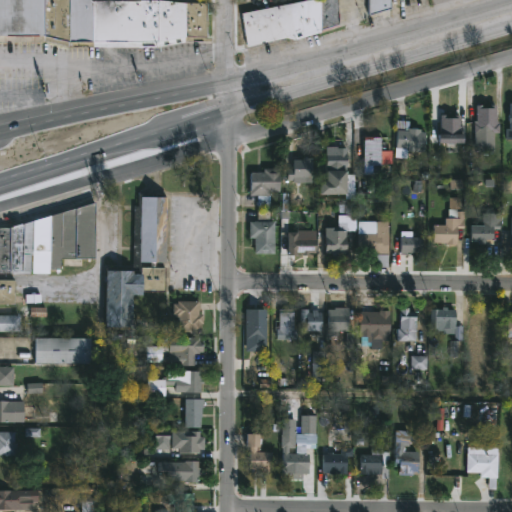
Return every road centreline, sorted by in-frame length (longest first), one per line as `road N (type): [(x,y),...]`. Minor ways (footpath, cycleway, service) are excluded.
road 1 (secondary): [(0,197),(229,110),(511,25)]
road 2 (secondary): [(511,5),(228,86),(0,137)]
road 3 (residential): [(229,0),(233,511)]
road 4 (residential): [(511,62),(290,128),(229,132)]
road 5 (residential): [(511,286),(233,284)]
road 6 (residential): [(353,511),(233,511)]
